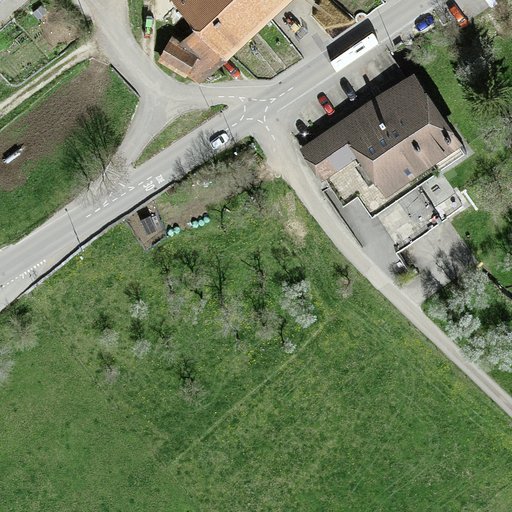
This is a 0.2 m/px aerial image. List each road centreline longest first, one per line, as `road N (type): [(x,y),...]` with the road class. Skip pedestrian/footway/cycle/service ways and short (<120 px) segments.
road 1 (track): [(511,407),(344,244),(266,106)]
road 2 (tertiary): [(266,106),(97,214)]
road 3 (tertiary): [(423,0),(266,106)]
road 4 (residential): [(157,82),(151,127),(97,214)]
